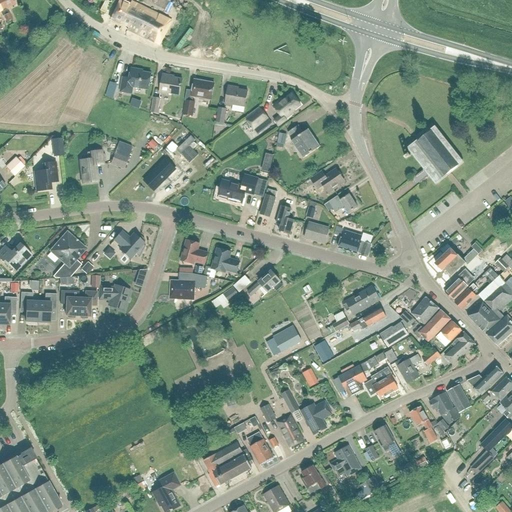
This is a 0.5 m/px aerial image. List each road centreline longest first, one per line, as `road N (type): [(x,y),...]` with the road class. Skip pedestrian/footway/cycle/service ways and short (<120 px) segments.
road 1 (unclassified): [(199,511),(493,352)]
road 2 (residential): [(354,103),(326,101),(276,75),(143,49),(62,0)]
road 3 (unclassified): [(411,255),(383,271),(173,214)]
road 4 (unclassified): [(8,342),(70,339),(133,319),(173,214)]
road 5 (unclassified): [(173,214),(118,205),(0,218)]
road 6 (tertiary): [(411,255),(361,149),(354,103)]
road 7 (primary): [(383,38),(511,71)]
road 8 (primary): [(511,63),(387,26)]
road 9 (tertiary): [(493,352),(428,285),(411,255)]
